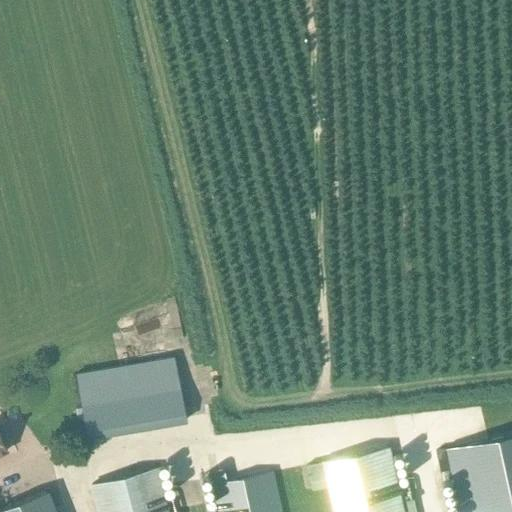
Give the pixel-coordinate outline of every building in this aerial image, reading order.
[(187,422),(175,356),(75,375),(85,439),(187,422)] [(511,511),(511,434),(435,451),(440,471),(452,468),(461,511),(511,511)] [(403,511),(389,446),(336,458),(307,463),(310,482),(311,482),(312,490),(327,488),(332,511),(403,511)] [(168,511),(157,466),(140,470),(88,482),(95,511),(168,511)] [(209,472),(217,511),(282,511),(274,470),(227,481),(224,469),(209,472)] [(57,511),(48,490),(0,509),(0,511),(57,511)]
